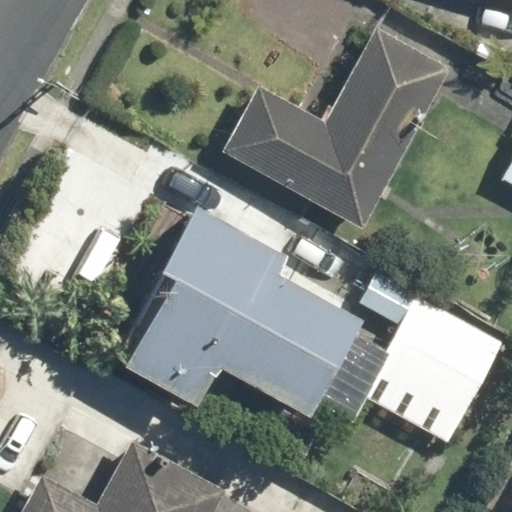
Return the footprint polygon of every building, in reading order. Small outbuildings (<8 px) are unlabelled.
[(217,151),(372,229),(454,70),(373,29),(325,122),(251,84),(217,151)] [(511,155),(502,175),(511,180),(511,155)] [(363,313),(280,268),(290,250),(194,198),(157,265),(174,274),(129,356),(201,395),(223,355),(313,404),(363,313)] [(399,282),(356,251),(334,281),(377,312),(399,282)] [(411,298),(372,378),(457,419),(496,340),(411,298)] [(123,437),(88,503),(42,476),(20,511),(209,511),(222,489),(123,437)]
